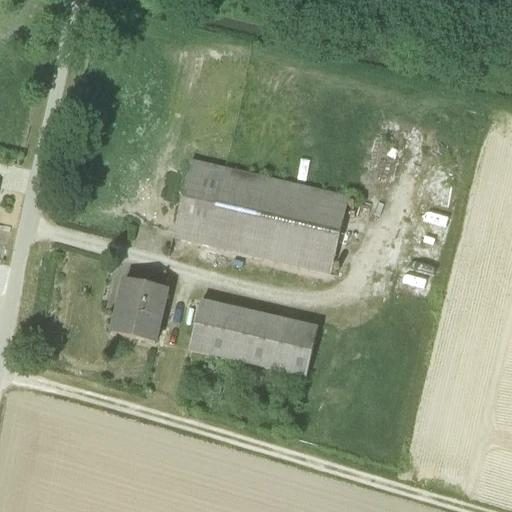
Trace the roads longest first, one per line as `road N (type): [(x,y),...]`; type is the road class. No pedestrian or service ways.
road 1 (track): [(497,511),(1,368),(0,374)]
road 2 (unclassified): [(77,0),(0,368)]
